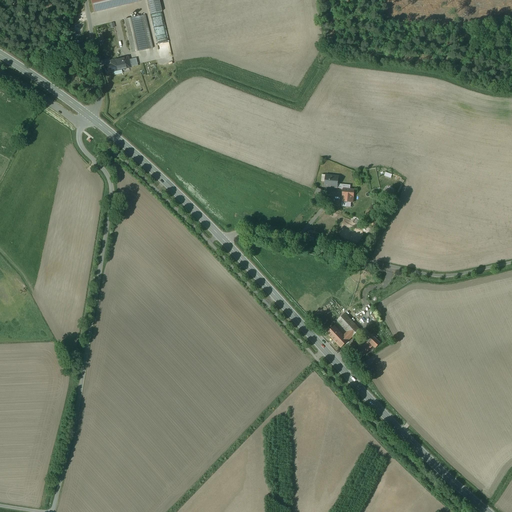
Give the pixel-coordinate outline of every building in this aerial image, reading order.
[(119,0),(96,0),(99,11),(121,6),(119,0)] [(158,0),(146,0),(150,14),(161,11),(158,0)] [(145,15),(124,20),(131,53),(152,48),(145,15)] [(127,57),(120,59),(111,61),(113,71),(130,67),(127,57)] [(338,175),(326,173),(324,184),(332,185),(332,186),(337,186),(340,187),(340,185),(337,185),(338,175)] [(361,190),(342,187),(341,200),(352,202),(353,196),(360,197),(361,190)] [(359,330),(344,313),(337,320),(347,331),(349,330),(349,331),(349,332),(352,336),(359,330)] [(343,336),(334,326),(327,333),(340,347),(352,336),(349,332),(349,331),(349,330),(347,331),(343,336)] [(365,329),(360,334),(365,339),(352,353),(358,358),(371,344),(370,343),(374,337),(365,329)]
